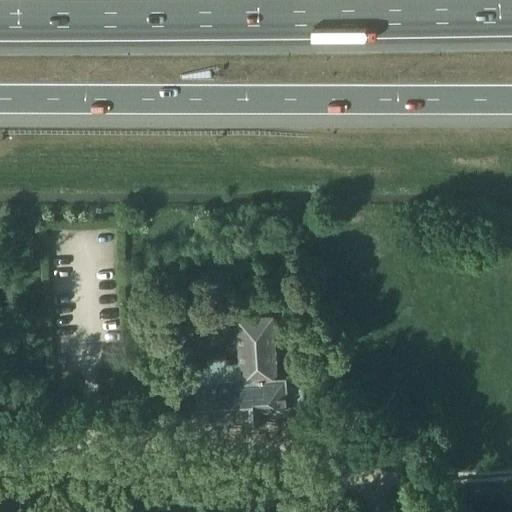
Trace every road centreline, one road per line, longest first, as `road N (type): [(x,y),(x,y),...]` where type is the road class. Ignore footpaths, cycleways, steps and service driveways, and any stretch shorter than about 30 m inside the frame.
road 1 (motorway): [(0,20),(511,15)]
road 2 (motorway): [(0,100),(511,102)]
